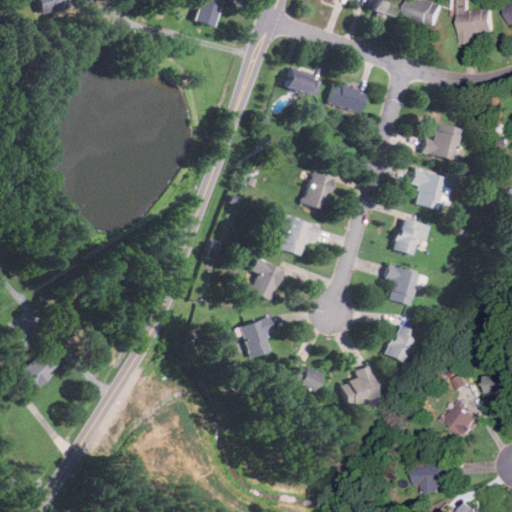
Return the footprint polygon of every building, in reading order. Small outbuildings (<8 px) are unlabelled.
[(66,8),(64,0),(35,0),(37,13),(66,8)] [(218,0),(194,0),(188,20),(210,27),(218,0)] [(385,18),(391,0),(366,0),(363,10),(385,18)] [(418,21),(435,26),(442,4),(429,0),(409,0),(401,24),(416,29),(418,21)] [(459,0),(460,43),(476,42),(475,32),(493,32),(492,9),(469,10),(468,0),(459,0)] [(510,25),(511,24),(511,0),(503,3),(510,25)] [(316,79),(283,71),(279,88),(312,96),(316,79)] [(362,92),(331,81),(323,103),(355,113),(362,92)] [(427,144),(421,143),(419,154),(457,162),(460,145),(450,143),(452,128),(431,123),(427,144)] [(432,208),(438,186),(451,189),(454,178),(410,167),(407,182),(415,185),(411,203),(432,208)] [(319,210),(329,178),(308,171),(297,203),(319,210)] [(315,223),(275,215),(272,229),(279,230),(275,250),(297,254),(300,237),(312,239),(315,223)] [(409,254),(413,242),(420,244),(425,225),(398,217),(388,248),(409,254)] [(204,258),(214,260),(218,241),(209,239),(204,258)] [(249,278),(243,290),(264,299),(278,269),(252,257),(243,275),(249,278)] [(406,304),(414,272),(383,264),(380,277),(388,279),(383,298),(406,304)] [(267,350),(261,332),(270,329),(266,315),(235,325),(245,357),(267,350)] [(399,362),(413,332),(394,323),(380,353),(399,362)] [(54,367),(41,351),(4,379),(17,396),(54,367)] [(306,395),(315,375),(291,363),(281,383),(306,395)] [(352,378),(337,381),(341,404),(372,398),(366,366),(351,368),(352,378)] [(490,398),(511,390),(511,373),(511,370),(484,379),(490,398)] [(479,414),(459,400),(443,423),(464,437),(479,414)] [(423,486),(447,486),(447,463),(423,463),(423,486)] [(484,511),(466,503),(462,511),(484,511)]
